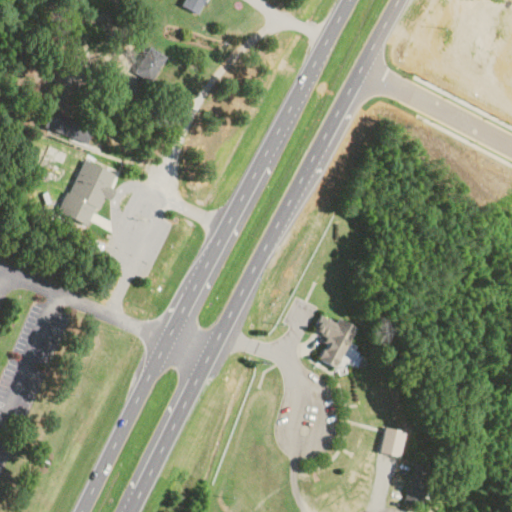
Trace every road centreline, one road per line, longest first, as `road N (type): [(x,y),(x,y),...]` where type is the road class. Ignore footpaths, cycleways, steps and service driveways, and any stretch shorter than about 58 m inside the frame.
road 1 (trunk): [(218,342),(397,0)]
road 2 (trunk): [(348,0),(171,331)]
road 3 (residential): [(218,342),(110,315),(0,267)]
road 4 (trunk): [(171,331),(80,511)]
road 5 (trunk): [(127,511),(218,342)]
road 6 (residential): [(362,65),(511,145)]
